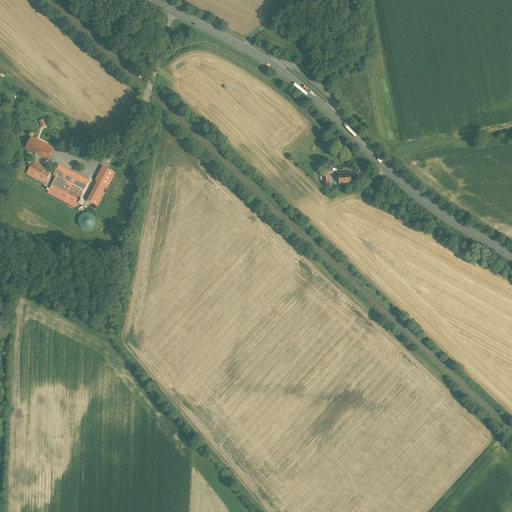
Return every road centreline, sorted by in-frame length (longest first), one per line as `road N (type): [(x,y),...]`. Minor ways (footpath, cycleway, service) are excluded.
road 1 (secondary): [(152,0),(296,81),(396,180),(511,256)]
road 2 (track): [(94,164),(112,159),(141,107),(172,10)]
